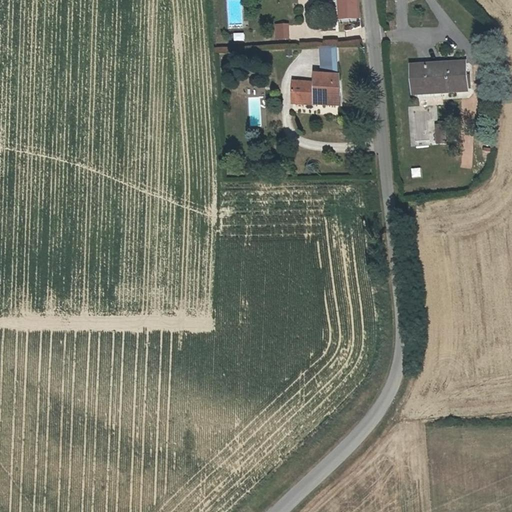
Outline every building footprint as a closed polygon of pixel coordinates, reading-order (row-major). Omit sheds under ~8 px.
[(276,40),(292,40),(291,24),(276,24),(276,40)] [(346,33),(356,31),(355,24),(345,25),(346,33)] [(327,84),(338,84),(336,50),(327,51),(327,84)] [(467,66),(415,68),(416,94),(468,93),(467,66)] [(312,104),(312,107),(339,106),(338,84),(327,84),(290,86),(291,104),(312,104)] [(248,86),(247,97),(256,98),(257,87),(248,86)] [(252,126),(260,126),(258,97),(250,98),(252,126)] [(413,169),(414,179),(423,178),(422,168),(413,169)]
